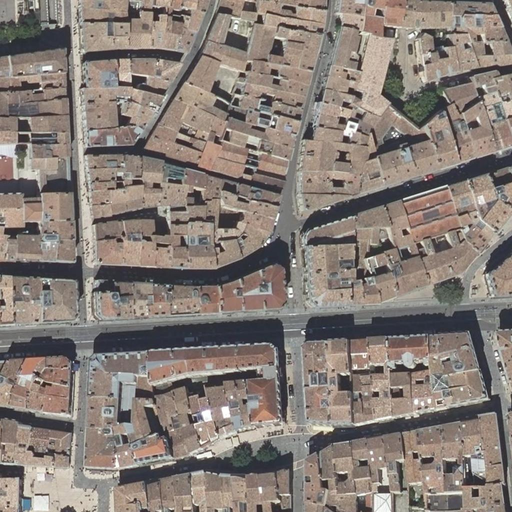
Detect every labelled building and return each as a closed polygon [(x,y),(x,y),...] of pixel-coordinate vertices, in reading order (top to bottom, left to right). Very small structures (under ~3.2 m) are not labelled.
[(77,0),(78,8),(123,14),(122,2),(138,2),(137,13),(147,14),(148,8),(148,0),(77,0)] [(166,0),(148,0),(148,8),(161,9),(161,8),(166,9),(166,0)] [(166,0),(166,9),(177,10),(179,1),(179,0),(166,0)] [(179,0),(179,1),(177,10),(176,12),(188,12),(190,12),(191,0),(179,0)] [(205,0),(191,0),(190,12),(201,13),(205,0)] [(242,1),(236,0),(219,0),(214,15),(204,42),(198,57),(207,61),(215,64),(239,73),(240,72),(242,62),(250,63),(262,65),(264,57),(267,47),(271,29),(259,27),(251,26),(244,55),(221,48),(226,17),(237,19),(251,21),(253,14),(239,13),(242,1)] [(321,0),(291,0),(291,1),(285,0),(264,0),(264,3),(276,5),(279,5),(292,8),(307,10),(322,11),(321,0)] [(336,0),(334,14),(358,18),(361,0),(336,0)] [(366,34),(366,36),(376,39),(377,26),(378,19),(369,17),(371,9),(380,11),(381,0),(361,0),(358,18),(356,32),(366,34)] [(395,28),(394,34),(397,17),(399,0),(381,0),(380,11),(378,19),(377,26),(395,28)] [(415,36),(416,3),(413,1),(411,0),(399,0),(397,17),(394,34),(406,35),(415,36)] [(511,0),(501,0),(506,9),(511,20),(511,19),(511,0)] [(276,5),(264,3),(254,2),(254,3),(253,14),(260,16),(274,19),(320,26),(322,11),(307,10),(292,8),(279,5),(276,5)] [(446,29),(447,36),(462,36),(460,29),(459,28),(458,28),(457,26),(456,26),(453,17),(447,16),(447,4),(416,3),(415,36),(422,30),(427,30),(446,29)] [(453,17),(491,17),(486,5),(447,4),(447,16),(453,17)] [(123,14),(78,8),(78,24),(99,25),(123,25),(123,21),(123,14)] [(190,12),(188,12),(187,18),(182,17),(181,18),(179,24),(178,30),(184,31),(193,33),(201,13),(190,12)] [(146,50),(148,24),(147,16),(147,14),(137,13),(135,13),(135,21),(123,21),(123,25),(123,38),(123,50),(146,50)] [(338,15),(337,28),(355,32),(356,32),(358,18),(334,14),(336,15),(338,15)] [(167,16),(165,16),(161,15),(161,17),(157,49),(173,52),(175,46),(178,30),(179,24),(166,22),(167,16)] [(317,37),(320,26),(274,19),(260,16),(259,27),(271,29),(278,30),(279,26),(292,28),(291,32),(317,37)] [(157,49),(161,17),(154,17),(154,24),(148,24),(146,50),(157,49)] [(459,28),(460,29),(496,28),(491,17),(453,17),(456,26),(457,26),(458,28),(459,28)] [(81,53),(123,50),(123,38),(123,25),(99,25),(78,24),(79,39),(80,52),(81,53)] [(337,28),(327,67),(349,72),(353,57),(350,53),(355,32),(337,28)] [(465,44),(502,42),(496,28),(460,29),(462,36),(465,44)] [(312,56),(317,37),(291,32),(278,30),(271,29),(267,47),(271,48),(280,50),(312,56)] [(186,53),(193,33),(184,31),(178,30),(175,46),(173,52),(184,54),(186,53)] [(449,73),(454,72),(449,48),(441,49),(444,60),(433,61),(432,50),(429,51),(428,38),(421,35),(416,40),(413,45),(414,49),(416,63),(417,73),(420,89),(424,82),(449,73)] [(375,118),(382,112),(372,103),(383,60),(387,46),(376,39),(366,36),(357,73),(354,84),(352,90),(359,92),(356,101),(349,98),(347,104),(354,108),(355,109),(363,113),(375,118)] [(441,49),(449,48),(445,36),(428,38),(429,51),(432,50),(441,49)] [(454,72),(475,69),(465,44),(462,36),(447,36),(445,36),(449,48),(454,72)] [(465,44),(475,69),(511,64),(511,61),(503,42),(502,42),(465,44)] [(25,77),(61,73),(61,70),(60,50),(59,49),(54,50),(53,50),(4,57),(8,78),(25,77)] [(308,74),(312,56),(280,50),(276,67),(308,74)] [(206,94),(215,64),(207,61),(198,57),(190,70),(182,84),(206,94)] [(80,64),(82,90),(111,90),(111,89),(110,75),(111,75),(111,60),(82,63),(80,64)] [(110,75),(111,89),(126,89),(126,86),(126,75),(125,75),(125,60),(111,60),(111,75),(110,75)] [(152,60),(125,60),(125,75),(126,75),(136,76),(150,79),(152,60)] [(178,64),(152,60),(150,79),(155,79),(167,83),(178,65),(178,64)] [(304,86),(308,74),(276,67),(262,65),(250,63),(242,62),(240,72),(257,76),(267,78),(277,80),(304,86)] [(327,67),(324,77),(354,84),(357,73),(349,72),(327,67)] [(302,98),(304,86),(277,80),(275,87),(266,85),(267,78),(257,76),(240,72),(239,73),(236,83),(242,84),(254,87),(275,92),(302,98)] [(62,89),(61,73),(25,77),(8,78),(0,78),(0,93),(9,93),(14,93),(28,92),(29,92),(28,85),(38,84),(39,91),(40,91),(62,89)] [(495,104),(511,99),(511,73),(493,78),(491,74),(489,73),(468,78),(471,89),(474,99),(492,93),(495,104)] [(126,86),(126,89),(125,90),(158,98),(167,83),(155,79),(150,79),(136,76),(126,75),(126,86)] [(324,77),(321,91),(340,95),(341,96),(343,87),(351,90),(352,90),(354,84),(324,77)] [(457,114),(475,103),(474,99),(471,89),(468,78),(467,78),(468,84),(437,98),(443,112),(448,105),(455,116),(457,114)] [(238,96),(242,84),(236,83),(232,95),(238,96)] [(225,113),(228,107),(229,104),(214,97),(206,94),(182,84),(172,99),(184,106),(192,109),(193,109),(212,118),(223,124),(224,120),(225,113)] [(298,111),(302,98),(275,92),(254,87),(242,84),(238,96),(240,97),(252,100),(261,102),(262,94),(271,96),(269,104),(298,111)] [(63,100),(62,89),(40,91),(39,91),(29,92),(28,92),(14,93),(16,106),(42,103),(63,100)] [(111,90),(82,90),(79,90),(80,106),(121,104),(124,104),(150,112),(158,98),(125,90),(126,89),(111,89),(111,90)] [(338,102),(347,104),(349,98),(341,96),(340,95),(321,91),(318,104),(336,109),(338,102)] [(63,117),(63,100),(42,103),(16,106),(14,93),(9,93),(0,93),(0,118),(5,118),(16,119),(27,119),(63,117)] [(490,152),(509,146),(500,121),(511,118),(511,99),(495,104),(492,93),(474,99),(475,103),(490,152)] [(268,103),(269,104),(271,96),(262,94),(261,102),(268,103)] [(240,97),(238,96),(232,95),(230,102),(237,104),(240,97)] [(295,122),(298,111),(269,104),(268,103),(261,102),(252,100),(240,97),(237,104),(230,102),(229,104),(228,107),(244,111),(265,116),(295,122)] [(207,131),(212,118),(193,109),(192,109),(184,106),(172,99),(156,125),(166,129),(174,133),(178,122),(188,127),(185,137),(188,138),(203,144),(207,131)] [(471,158),(490,152),(475,103),(457,114),(471,158)] [(121,104),(80,106),(82,132),(87,132),(109,130),(116,129),(117,123),(119,116),(121,104)] [(141,126),(150,112),(124,104),(121,104),(119,116),(117,123),(116,129),(124,128),(141,126)] [(346,138),(345,146),(362,148),(364,138),(365,134),(369,128),(375,118),(363,113),(355,109),(354,108),(347,104),(347,106),(341,110),(346,112),(344,119),(342,127),(340,132),(312,128),(308,140),(332,144),(337,144),(338,137),(346,138)] [(318,104),(315,116),(333,121),(335,117),(344,119),(346,112),(341,110),(336,109),(318,104)] [(453,164),(471,158),(457,114),(455,116),(448,105),(443,112),(434,119),(438,118),(439,120),(453,164)] [(292,137),(295,122),(265,116),(244,111),(228,107),(225,113),(224,120),(241,124),(246,126),(261,129),(292,137)] [(381,186),(435,170),(425,141),(417,133),(412,137),(398,125),(382,112),(375,118),(369,128),(365,134),(381,186)] [(315,116),(312,128),(340,132),(342,127),(332,125),(333,121),(315,116)] [(0,118),(0,132),(12,133),(18,134),(28,134),(64,134),(63,117),(27,119),(16,119),(5,118),(0,118)] [(221,130),(223,124),(212,118),(207,131),(203,144),(200,154),(195,167),(209,171),(213,159),(219,142),(217,141),(215,147),(209,144),(212,135),(218,138),(221,130)] [(435,170),(453,164),(439,120),(438,118),(434,119),(431,121),(427,124),(417,133),(425,141),(435,170)] [(511,118),(500,121),(509,146),(511,145),(511,118)] [(289,149),(292,137),(261,129),(246,126),(241,124),(224,120),(223,124),(221,130),(243,136),(256,141),(281,148),(289,149)] [(195,167),(200,154),(203,144),(188,138),(187,143),(172,138),(174,133),(166,129),(156,125),(141,150),(149,153),(195,167)] [(129,146),(141,126),(124,128),(116,129),(109,130),(87,132),(82,132),(83,146),(85,148),(129,146)] [(285,162),(289,149),(281,148),(256,141),(243,136),(221,130),(218,138),(217,141),(219,142),(241,149),(242,143),(255,146),(253,153),(258,154),(285,162)] [(0,132),(0,145),(12,145),(18,145),(18,134),(12,133),(0,132)] [(187,143),(188,138),(185,137),(174,133),(172,138),(187,143)] [(18,134),(18,145),(28,145),(28,134),(18,134)] [(46,145),(65,145),(64,134),(28,134),(28,145),(28,146),(39,145),(46,145)] [(357,194),(381,186),(365,134),(364,138),(362,148),(359,161),(355,176),(355,178),(354,187),(353,195),(357,194)] [(359,161),(362,148),(345,146),(337,144),(332,144),(308,140),(305,140),(302,140),(302,141),(300,156),(330,157),(333,157),(359,161)] [(282,176),(285,162),(258,154),(256,163),(242,159),(244,150),(241,149),(219,142),(213,159),(241,166),(252,169),(254,169),(277,175),(282,176)] [(241,149),(244,150),(253,153),(255,146),(242,143),(241,149)] [(28,160),(65,158),(65,145),(46,145),(46,152),(39,152),(39,145),(28,146),(28,160)] [(256,163),(258,154),(253,153),(244,150),(242,159),(256,163)] [(119,170),(120,156),(83,156),(85,170),(119,170)] [(136,158),(120,156),(119,170),(119,174),(126,174),(126,180),(128,180),(136,180),(136,158)] [(343,174),(355,176),(359,161),(333,157),(330,157),(300,156),(298,172),(327,173),(343,174)] [(66,169),(65,158),(28,160),(28,163),(28,171),(36,170),(38,195),(37,195),(37,200),(19,200),(19,195),(0,195),(0,228),(6,229),(18,229),(19,222),(37,222),(68,222),(67,194),(66,169)] [(159,162),(136,158),(136,180),(138,181),(139,182),(149,183),(157,184),(159,164),(159,163),(159,162)] [(280,190),(282,176),(277,175),(254,169),(252,169),(241,166),(213,159),(209,171),(238,179),(247,181),(280,190)] [(181,170),(159,164),(157,184),(158,184),(158,183),(170,185),(179,185),(181,170)] [(491,202),(508,212),(511,206),(511,184),(510,183),(509,182),(505,168),(482,175),(491,202)] [(119,170),(85,170),(87,184),(110,183),(110,188),(110,191),(119,191),(119,188),(119,183),(111,183),(111,177),(119,177),(119,174),(119,170)] [(203,176),(181,170),(179,185),(184,187),(184,192),(188,193),(188,188),(201,191),(203,176)] [(298,172),(297,183),(326,185),(327,179),(340,181),(340,185),(354,187),(355,178),(355,176),(343,174),(327,173),(298,172)] [(474,221),(489,234),(499,223),(508,212),(491,202),(482,175),(443,187),(453,218),(460,216),(472,213),(474,221)] [(218,193),(220,180),(203,176),(201,191),(199,201),(201,201),(208,201),(216,201),(218,193)] [(138,181),(136,180),(128,180),(126,180),(119,180),(119,183),(119,188),(119,191),(110,191),(107,191),(108,205),(100,206),(89,206),(91,218),(107,216),(130,211),(135,210),(138,209),(140,209),(139,187),(138,181)] [(241,213),(270,220),(273,208),(277,196),(276,196),(245,187),(234,184),(220,180),(218,193),(216,201),(219,206),(241,213)] [(139,182),(138,181),(139,187),(140,209),(155,207),(157,190),(148,190),(149,183),(139,182)] [(110,183),(87,184),(88,192),(89,206),(100,206),(108,205),(107,191),(110,191),(110,188),(110,183)] [(165,207),(165,213),(182,213),(184,192),(184,187),(179,185),(170,185),(158,183),(158,184),(157,190),(155,207),(165,207)] [(346,197),(353,195),(354,187),(340,185),(340,190),(326,190),(326,185),(297,183),(297,195),(299,210),(300,211),(301,211),(346,197)] [(396,202),(408,244),(410,244),(457,230),(453,218),(443,187),(396,202)] [(182,224),(199,224),(201,203),(201,201),(199,201),(187,200),(188,193),(184,192),(182,213),(165,213),(165,222),(165,225),(182,226),(182,224)] [(230,241),(240,234),(242,225),(265,233),(270,220),(241,213),(219,206),(216,201),(208,201),(201,201),(201,203),(199,224),(207,225),(207,245),(230,241)] [(396,202),(379,207),(390,250),(408,244),(396,202)] [(350,216),(346,246),(347,283),(354,281),(367,278),(361,260),(380,254),(379,253),(390,250),(379,207),(350,216)] [(467,226),(484,241),(487,238),(489,234),(474,221),(472,213),(460,216),(467,226)] [(330,247),(346,246),(350,216),(304,230),(299,238),(300,248),(323,247),(330,247)] [(479,247),(484,241),(467,226),(460,216),(453,218),(457,230),(461,243),(474,253),(479,247)] [(119,266),(136,267),(137,253),(136,235),(137,224),(136,220),(119,222),(121,238),(119,238),(119,266)] [(136,267),(151,267),(151,266),(150,266),(150,249),(150,243),(167,245),(166,238),(164,238),(160,237),(150,236),(149,234),(148,221),(147,221),(136,220),(137,224),(136,235),(137,253),(136,267)] [(150,236),(160,237),(161,222),(148,221),(149,234),(150,236)] [(37,234),(37,222),(19,222),(18,229),(18,233),(18,237),(11,237),(5,237),(3,246),(11,246),(11,260),(23,261),(34,261),(35,244),(36,244),(37,234)] [(69,240),(68,222),(37,222),(37,234),(36,244),(52,243),(52,241),(69,240)] [(121,238),(119,222),(91,225),(92,242),(111,240),(111,239),(119,238),(121,238)] [(209,269),(207,245),(207,225),(199,224),(182,224),(182,226),(182,237),(183,248),(182,258),(182,269),(209,269)] [(182,237),(182,226),(165,225),(164,238),(166,238),(167,245),(167,250),(167,253),(167,268),(182,269),(182,258),(183,248),(176,248),(175,237),(182,237)] [(256,247),(265,233),(242,225),(240,234),(230,241),(237,259),(256,247)] [(410,244),(424,286),(446,277),(451,276),(452,276),(452,275),(453,275),(454,275),(455,274),(456,274),(456,273),(457,273),(458,272),(459,271),(460,271),(460,270),(461,270),(474,253),(461,243),(457,230),(410,244)] [(94,264),(119,266),(119,238),(111,239),(111,240),(92,242),(93,263),(94,264)] [(70,262),(69,240),(52,241),(52,243),(51,262),(69,263),(70,262)] [(209,269),(237,259),(230,241),(207,245),(209,269)] [(52,243),(36,244),(35,244),(34,261),(51,262),(52,243)] [(408,244),(390,250),(379,253),(380,254),(385,273),(389,286),(391,298),(424,286),(410,244),(408,244)] [(11,246),(3,246),(1,261),(11,262),(11,260),(11,246)] [(347,283),(346,246),(330,247),(330,253),(323,253),(323,247),(300,248),(304,304),(309,308),(343,306),(342,285),(342,284),(347,283)] [(151,267),(167,268),(167,253),(167,250),(150,249),(150,266),(151,266),(151,267)] [(511,250),(501,259),(511,274),(511,250)] [(385,273),(380,254),(361,260),(367,278),(375,304),(391,298),(389,286),(385,273)] [(489,298),(511,296),(511,274),(501,259),(482,275),(489,298)] [(214,301),(214,314),(274,310),(279,304),(277,269),(268,264),(226,282),(211,287),(212,290),(214,301)] [(24,292),(22,278),(7,277),(8,325),(24,325),(24,292)] [(36,295),(35,279),(22,278),(24,292),(24,325),(36,324),(36,295)] [(375,304),(367,278),(354,281),(359,305),(375,304)] [(70,281),(35,279),(36,295),(36,324),(67,322),(71,318),(72,316),(71,282),(70,281)] [(110,283),(111,281),(94,281),(93,293),(93,294),(110,294),(110,283)] [(354,281),(347,283),(342,284),(342,285),(343,306),(359,305),(354,281)] [(112,319),(128,318),(127,284),(110,283),(110,294),(112,301),(112,319)] [(128,318),(142,318),(140,308),(146,307),(146,285),(127,284),(128,318)] [(142,318),(162,317),(162,304),(165,304),(164,286),(146,285),(146,307),(140,308),(142,318)] [(162,317),(194,315),(193,306),(193,287),(164,286),(165,304),(162,304),(162,317)] [(194,315),(214,314),(214,301),(212,290),(211,287),(193,287),(193,306),(194,315)] [(97,320),(112,319),(112,301),(110,294),(93,294),(93,293),(91,293),(92,315),(97,320)] [(511,333),(501,334),(500,337),(511,381),(511,333)] [(474,336),(444,338),(444,352),(447,365),(450,379),(483,372),(474,336)] [(409,340),(392,341),(393,371),(414,370),(429,367),(434,367),(434,366),(432,338),(427,339),(409,340)] [(444,338),(432,338),(434,366),(447,365),(444,352),(444,338)] [(392,341),(372,342),(379,422),(396,419),(393,376),(393,371),(392,341)] [(362,342),(352,343),(355,377),(357,427),(379,422),(372,342),(362,342)] [(352,343),(332,344),(335,390),(336,427),(357,427),(355,377),(352,343)] [(335,390),(332,344),(312,345),(307,351),(311,425),(312,426),(336,427),(335,390)] [(155,378),(157,398),(169,397),(176,394),(177,393),(174,383),(194,377),(269,371),(283,370),(282,352),(276,347),(169,353),(154,354),(155,378)] [(157,402),(157,398),(155,378),(150,378),(149,354),(100,357),(95,363),(94,375),(93,399),(123,400),(124,384),(139,385),(138,401),(157,402)] [(70,359),(51,360),(51,371),(75,371),(75,367),(75,364),(70,359)] [(51,360),(33,361),(25,380),(22,386),(17,399),(16,409),(31,411),(32,404),(35,394),(37,385),(39,381),(46,383),(48,377),(47,377),(51,371),(51,360)] [(33,361),(13,362),(6,379),(0,391),(0,406),(16,409),(17,399),(22,386),(25,380),(33,361)] [(13,362),(0,363),(0,391),(6,379),(13,362)] [(434,366),(434,367),(434,371),(436,395),(446,394),(448,409),(490,401),(491,399),(483,372),(450,379),(447,365),(434,366)] [(283,375),(283,370),(269,371),(269,376),(269,382),(284,380),(283,375)] [(75,371),(51,371),(47,377),(48,377),(51,378),(49,384),(53,385),(74,388),(75,371)] [(434,371),(414,375),(417,415),(437,411),(436,395),(434,371)] [(393,376),(396,419),(417,415),(414,375),(393,376)] [(286,425),(284,380),(269,382),(250,383),(253,400),(256,428),(286,425)] [(32,404),(31,411),(47,414),(50,398),(51,391),(45,389),(47,383),(46,383),(39,381),(37,385),(35,394),(32,404)] [(247,430),(256,428),(253,400),(250,383),(240,384),(243,401),(247,430)] [(137,421),(138,401),(139,385),(124,384),(123,400),(122,421),(137,421)] [(238,432),(247,430),(243,401),(240,384),(229,385),(230,398),(231,398),(235,418),(238,432)] [(74,388),(53,385),(51,391),(50,398),(74,400),(74,388)] [(222,440),(238,432),(235,418),(231,398),(230,398),(229,385),(208,387),(216,422),(222,440)] [(214,444),(222,440),(216,422),(208,387),(200,388),(200,387),(199,388),(202,399),(214,444)] [(199,388),(189,390),(192,401),(205,449),(214,444),(202,399),(199,388)] [(177,393),(176,394),(183,419),(193,455),(205,449),(192,401),(189,390),(177,393)] [(169,397),(157,398),(157,402),(159,402),(160,407),(169,435),(170,440),(176,460),(184,459),(193,455),(183,419),(176,394),(169,397)] [(446,394),(436,395),(437,411),(448,409),(446,394)] [(50,398),(47,414),(73,417),(74,400),(50,398)] [(92,430),(117,431),(122,431),(122,429),(122,421),(123,400),(93,399),(92,430)] [(159,402),(157,402),(138,401),(137,421),(137,427),(142,446),(157,439),(149,410),(160,407),(159,402)] [(163,441),(170,440),(169,435),(160,407),(149,410),(157,439),(163,437),(163,441)] [(504,485),(504,486),(507,486),(498,415),(481,418),(482,422),(483,421),(487,455),(465,457),(467,490),(490,489),(490,487),(504,485)] [(19,454),(22,423),(7,420),(7,425),(6,453),(5,465),(22,466),(23,462),(18,462),(19,454)] [(122,429),(130,427),(137,427),(137,421),(122,421),(122,429)] [(464,425),(465,457),(487,455),(483,421),(482,422),(464,425)] [(31,454),(35,429),(22,427),(23,423),(22,423),(19,454),(18,462),(23,462),(22,466),(56,467),(57,459),(49,459),(50,455),(31,454)] [(447,494),(457,493),(466,493),(467,490),(465,457),(464,425),(446,428),(446,463),(447,494)] [(121,471),(142,467),(136,448),(136,447),(133,437),(130,427),(122,429),(122,431),(117,431),(119,440),(121,451),(120,452),(121,471)] [(136,448),(142,446),(137,427),(130,427),(133,437),(136,447),(136,448)] [(464,511),(465,510),(466,510),(467,499),(457,499),(457,493),(447,494),(446,463),(446,428),(420,433),(424,473),(427,493),(427,495),(427,501),(428,509),(425,509),(418,509),(412,508),(411,511),(464,511)] [(53,432),(35,429),(31,454),(50,455),(52,442),(59,443),(60,433),(53,432)] [(91,469),(121,471),(120,452),(121,451),(119,440),(117,431),(92,430),(90,469),(91,469)] [(73,435),(60,433),(59,443),(58,448),(71,449),(73,435)] [(424,473),(420,433),(404,435),(404,436),(408,470),(410,486),(410,508),(412,508),(418,509),(425,509),(428,509),(427,501),(427,495),(427,493),(424,473)] [(411,511),(412,508),(410,508),(410,486),(409,486),(409,492),(403,492),(400,471),(408,470),(404,436),(387,439),(392,477),(391,477),(394,494),(393,511),(411,511)] [(142,467),(176,460),(170,440),(163,441),(163,437),(157,439),(142,446),(136,448),(142,467)] [(374,480),(374,493),(374,511),(393,511),(394,494),(391,477),(392,477),(387,439),(371,442),(372,461),(373,468),(374,480)] [(52,442),(50,455),(71,458),(71,449),(58,448),(59,443),(52,442)] [(358,482),(374,480),(373,468),(364,469),(363,467),(363,466),(363,465),(362,464),(362,463),(362,462),(372,461),(371,442),(355,445),(357,471),(356,472),(358,482)] [(332,493),(329,508),(334,511),(374,511),(374,493),(374,480),(358,482),(356,472),(357,471),(355,445),(336,448),(340,493),(334,493),(332,493)] [(336,448),(322,456),(326,492),(332,493),(334,493),(340,493),(336,448)] [(71,458),(50,455),(49,459),(57,459),(56,467),(69,468),(70,468),(71,458)] [(310,464),(310,504),(329,508),(332,493),(326,492),(322,456),(311,463),(310,464)] [(291,470),(279,474),(282,497),(283,503),(282,503),(282,511),(292,511),(293,496),(292,472),(291,470)] [(409,486),(410,486),(408,470),(400,471),(403,492),(409,492),(409,486)] [(208,474),(193,476),(197,499),(197,511),(210,511),(211,511),(208,474)] [(224,477),(208,474),(211,511),(210,511),(218,511),(227,511),(224,477)] [(279,474),(263,476),(266,505),(267,511),(274,511),(273,504),(282,503),(283,503),(282,497),(279,474)] [(21,476),(4,475),(4,482),(4,496),(4,507),(4,511),(22,511),(23,481),(24,476),(21,476)] [(250,477),(252,511),(267,511),(266,505),(263,476),(263,475),(250,477)] [(193,476),(177,479),(180,500),(179,511),(197,511),(197,499),(193,476)] [(237,511),(235,478),(224,477),(227,511),(237,511)] [(252,511),(250,477),(235,478),(237,511),(252,511)] [(177,479),(163,482),(165,511),(179,511),(180,500),(177,479)] [(152,506),(152,511),(165,511),(163,482),(149,485),(152,506)] [(120,491),(120,511),(152,511),(152,506),(149,485),(120,490),(120,491)] [(465,510),(464,511),(490,511),(491,508),(507,506),(504,486),(504,485),(490,487),(490,489),(467,490),(466,493),(467,499),(466,510),(465,510)] [(282,511),(282,503),(273,504),(274,511),(282,511)]
